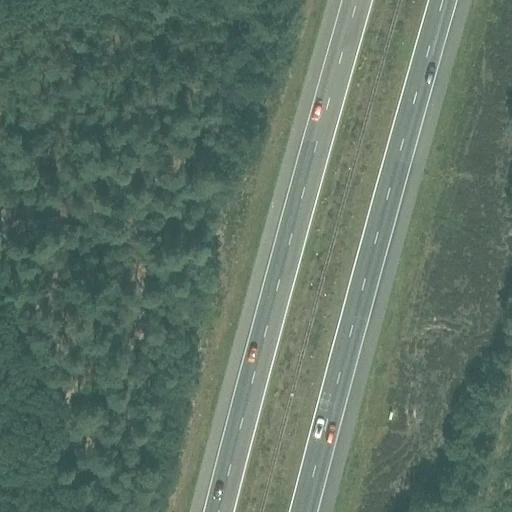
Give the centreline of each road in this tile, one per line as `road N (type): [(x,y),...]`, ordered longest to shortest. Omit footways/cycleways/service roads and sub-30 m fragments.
road 1 (motorway): [(356,0),(218,511)]
road 2 (motorway): [(303,511),(441,0)]
